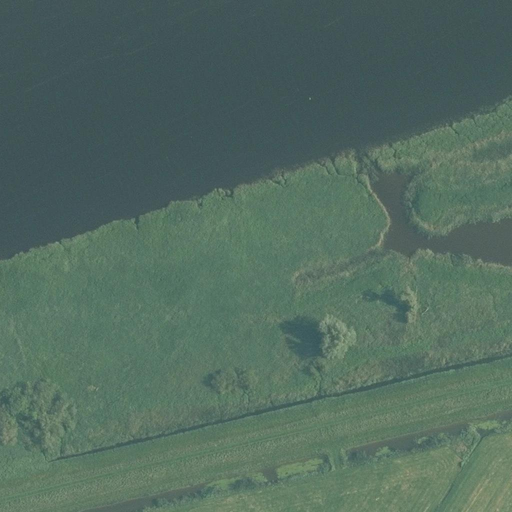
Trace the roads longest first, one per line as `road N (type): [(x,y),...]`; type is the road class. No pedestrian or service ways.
road 1 (track): [(511,374),(0,494)]
road 2 (track): [(511,329),(369,355),(323,380),(233,399),(120,408)]
road 3 (track): [(511,283),(417,269),(276,311)]
